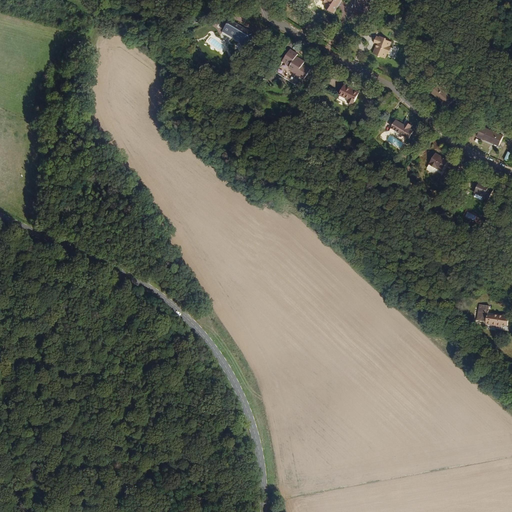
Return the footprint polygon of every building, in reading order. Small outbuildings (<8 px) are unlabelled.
[(344,1),(341,0),(321,0),(330,5),(328,9),(336,14),(344,1)] [(357,7),(355,16),(361,17),(363,8),(357,7)] [(233,21),(226,31),(244,41),(250,50),(261,44),(255,35),(254,36),(249,33),(250,31),(233,21)] [(244,41),(226,31),(225,34),(241,43),(244,41)] [(220,53),(224,45),(209,36),(204,44),(220,53)] [(382,48),(379,47),(376,54),(381,56),(382,57),(384,57),(389,59),(391,54),(393,55),(396,48),(394,47),(396,42),(391,41),(390,39),(383,36),(383,37),(380,36),(377,43),(380,44),(383,45),(382,48)] [(295,51),(281,74),(300,86),(305,78),(309,80),(315,71),(308,66),(309,63),(301,58),(302,55),(295,51)] [(276,71),(271,68),(267,75),(272,78),(276,71)] [(444,84),(435,95),(451,109),(459,100),(449,91),(450,90),(444,84)] [(364,95),(349,88),(345,97),(354,102),(353,105),(358,108),(364,95)] [(418,134),(414,132),(409,129),(400,123),(395,131),(409,139),(406,143),(411,146),(418,134)] [(484,129),(479,139),(493,146),(493,145),(500,149),(505,139),(484,129)] [(440,170),(446,173),(451,164),(438,157),(433,166),(434,166),(430,172),(435,175),(438,174),(439,172),(440,170)] [(487,187),(487,186),(482,183),(476,195),(485,199),(485,200),(489,203),(495,192),(490,189),(487,187)] [(474,222),(477,216),(466,212),(464,218),(474,222)] [(490,306),(480,305),(479,321),(489,322),(488,325),(499,326),(499,327),(503,327),(504,325),(510,325),(511,315),(505,314),(505,315),(489,314),(490,306)]
